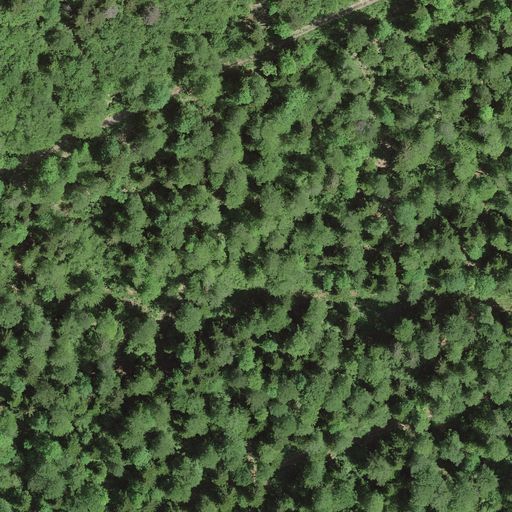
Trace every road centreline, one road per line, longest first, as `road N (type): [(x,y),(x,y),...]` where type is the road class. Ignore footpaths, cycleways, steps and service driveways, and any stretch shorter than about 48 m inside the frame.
road 1 (track): [(511,302),(0,293)]
road 2 (track): [(0,173),(367,0)]
road 3 (track): [(511,387),(145,511)]
